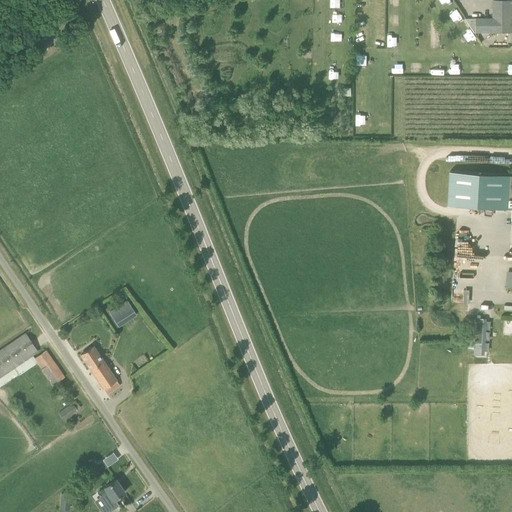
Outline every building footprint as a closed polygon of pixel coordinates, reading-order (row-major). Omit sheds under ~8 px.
[(493,32),(511,32),(511,0),(493,0),(493,32)] [(458,30),(467,27),(464,18),(455,21),(458,30)] [(342,42),(342,31),(332,31),(332,41),(342,42)] [(464,37),(469,46),(478,41),(472,32),(464,37)] [(492,73),(500,72),(499,63),(491,64),(492,73)] [(351,96),(351,87),(338,87),(338,96),(351,96)] [(127,299),(108,310),(117,326),(136,315),(127,299)] [(485,346),(491,346),(492,318),(475,318),(473,353),(485,354),(485,346)] [(0,376),(28,358),(38,351),(26,333),(0,350),(0,376)] [(120,385),(93,346),(81,354),(107,394),(120,385)] [(46,350),(34,358),(52,386),(64,377),(46,350)] [(72,403),(58,413),(64,421),(78,411),(72,403)] [(97,492),(106,505),(125,492),(116,479),(104,487),(97,492)] [(60,509),(69,510),(70,494),(61,493),(60,509)]
